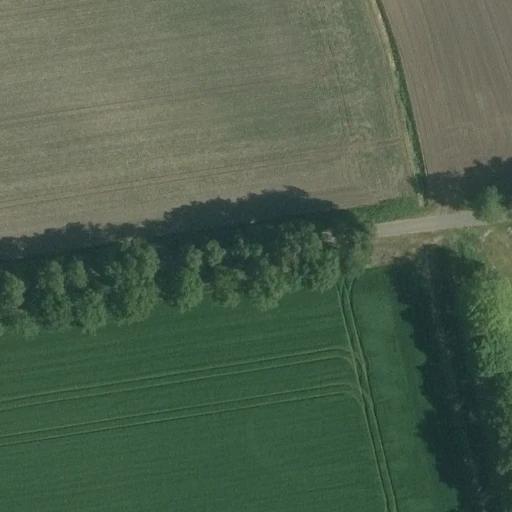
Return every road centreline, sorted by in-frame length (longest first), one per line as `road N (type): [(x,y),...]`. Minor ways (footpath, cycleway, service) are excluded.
road 1 (unclassified): [(511,211),(0,289)]
road 2 (track): [(436,222),(501,511)]
